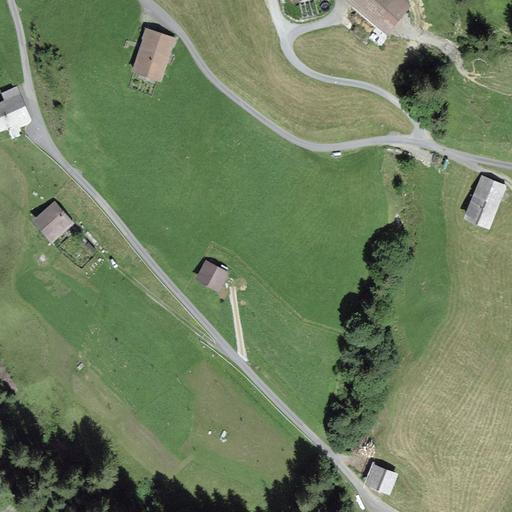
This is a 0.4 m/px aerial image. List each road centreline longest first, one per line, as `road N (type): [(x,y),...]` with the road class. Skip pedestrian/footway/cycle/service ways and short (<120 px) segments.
road 1 (track): [(385,511),(52,142),(19,71),(2,0)]
road 2 (track): [(144,0),(211,81),(305,146),(419,140),(511,165)]
road 3 (track): [(337,0),(339,10),(288,38),(291,55),(309,72),(387,95),(422,141)]
road 4 (track): [(81,229),(138,286),(257,374)]
